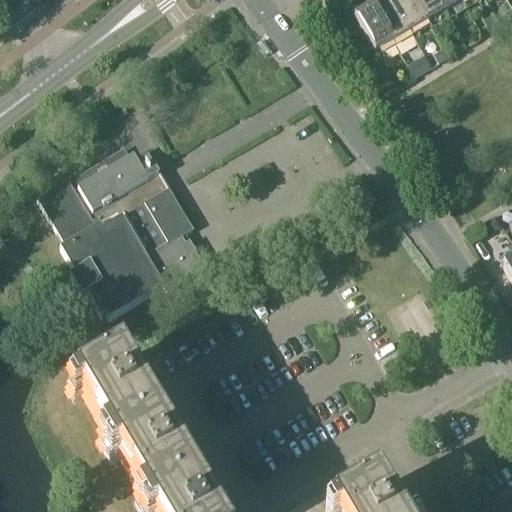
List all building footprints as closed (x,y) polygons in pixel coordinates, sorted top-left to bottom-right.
[(388,0),(372,10),(393,45),(410,35),(388,0)] [(412,0),(388,0),(410,35),(427,25),(412,0)] [(435,0),(412,0),(427,25),(444,15),(435,0)] [(458,0),(435,0),(444,15),(461,4),(458,0)] [(372,10),(354,21),(377,60),(395,50),(393,45),(372,10)] [(511,12),(498,20),(503,28),(511,22),(511,12)] [(353,21),(345,26),(352,38),(360,33),(353,21)] [(444,52),(433,59),(438,68),(448,61),(449,61),(444,52)] [(45,199),(37,204),(64,250),(60,253),(74,276),(69,279),(82,301),(86,298),(101,321),(105,319),(108,324),(161,293),(162,292),(166,298),(206,274),(189,245),(185,248),(181,241),(185,238),(193,234),(169,194),(157,201),(136,166),(133,161),(77,194),(82,202),(78,204),(68,187),(68,186),(45,199)] [(487,239),(500,231),(495,222),(482,230),(487,239)] [(511,265),(502,272),(511,289),(511,265)] [(121,365),(77,391),(78,392),(84,402),(108,442),(121,463),(144,503),(149,511),(209,511),(204,503),(201,498),(188,476),(179,461),(173,452),(167,442),(164,437),(151,415),(143,400),(137,391),(131,381),(128,376),(121,365)] [(364,497),(375,491),(363,471),(352,478),(353,478),(364,497)] [(364,497),(353,478),(343,484),(354,503),(364,497)] [(354,503),(343,484),(333,490),(343,509),(354,503)] [(337,511),(343,509),(333,490),(322,497),(331,511),(337,511)] [(354,503),(343,509),(337,511),(390,511),(377,490),(375,491),(364,497),(354,503)] [(331,511),(322,497),(322,496),(312,502),(312,503),(317,511),(331,511)] [(317,511),(312,503),(302,508),(303,511),(317,511)]
